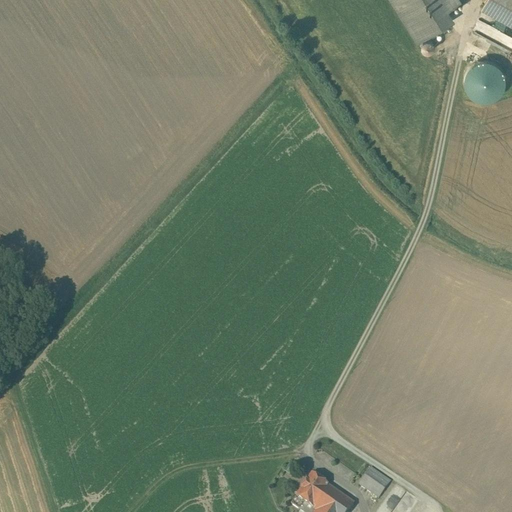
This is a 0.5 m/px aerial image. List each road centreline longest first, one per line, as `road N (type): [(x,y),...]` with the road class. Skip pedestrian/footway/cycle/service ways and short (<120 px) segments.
road 1 (track): [(307,449),(423,227),(447,89),(477,0)]
road 2 (track): [(307,449),(182,465),(126,511)]
road 3 (track): [(59,511),(0,353)]
